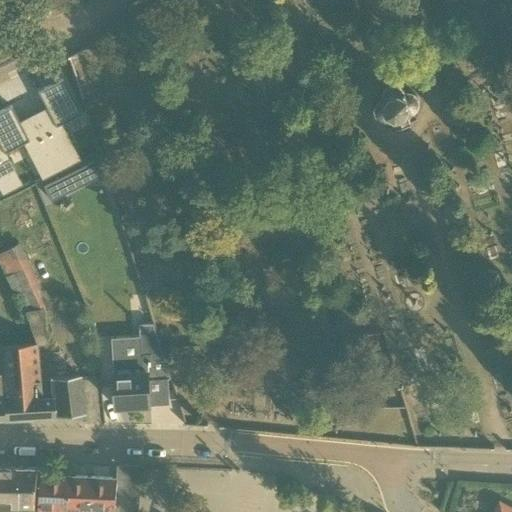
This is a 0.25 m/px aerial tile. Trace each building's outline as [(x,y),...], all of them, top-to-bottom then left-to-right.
[(45,108),(32,115),(61,170),(80,160),(61,124),(80,114),(62,79),(37,92),(45,108)] [(390,130),(415,122),(417,122),(416,121),(411,122),(409,115),(412,114),(415,112),(417,110),(418,108),(419,106),(419,104),(419,100),(417,97),(416,95),(414,94),(412,93),(410,93),(406,93),(405,92),(403,89),(401,87),(400,86),(397,85),(395,85),(391,85),(388,87),(386,88),(385,90),(384,92),(383,94),(384,98),(383,99),(380,101),(378,103),(377,105),(376,107),(376,109),(376,113),(378,117),(380,118),(381,119),(384,120),(386,121),(390,120),(390,121),(393,120),(395,127),(390,129),(390,130)] [(10,107),(0,111),(0,146),(4,154),(22,145),(41,182),(60,172),(32,116),(19,123),(10,107)] [(0,194),(1,196),(21,186),(4,154),(0,146),(0,194)] [(93,162),(77,170),(83,182),(83,183),(84,184),(91,181),(101,176),(93,162)] [(69,192),(62,177),(44,186),(51,201),(69,192)] [(498,274),(498,273),(488,270),(482,278),(482,279),(481,279),(483,286),(483,287),(484,286),(484,287),(494,289),(501,282),(501,281),(499,273),(498,274)] [(0,373),(2,420),(52,416),(51,396),(41,397),(36,345),(45,344),(43,309),(41,306),(24,311),(36,343),(0,346),(0,373)] [(163,354),(153,325),(150,325),(140,326),(141,355),(140,355),(112,357),(114,374),(116,408),(150,406),(149,379),(171,378),(163,354)] [(51,396),(52,416),(53,416),(84,414),(80,375),(50,378),(51,396)] [(140,485),(143,465),(120,462),(117,482),(140,485)] [(20,511),(20,506),(21,467),(0,466),(0,511),(20,511)] [(35,507),(39,467),(21,467),(20,506),(20,511),(35,511),(36,507),(35,507)] [(68,496),(69,476),(42,474),(40,507),(36,507),(35,511),(79,511),(70,511),(71,496),(68,496)] [(114,511),(117,479),(69,476),(68,496),(71,496),(70,511),(79,511),(114,511)]
